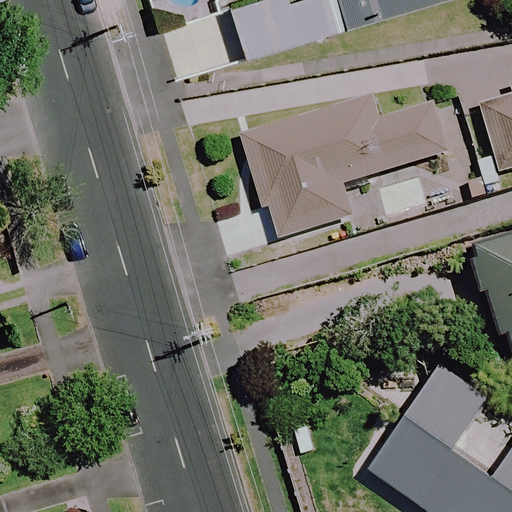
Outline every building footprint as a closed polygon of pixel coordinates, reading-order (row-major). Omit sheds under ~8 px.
[(388,18),(442,2),(441,0),(225,0),(228,7),(221,9),(237,63),(388,18)] [(465,110),(486,181),(511,173),(511,74),(501,78),(498,69),(446,84),(454,113),(465,110)] [(383,127),(373,95),(233,136),(266,246),(344,223),(347,235),(382,225),(427,211),(418,181),(449,172),(431,113),(383,127)] [(511,240),(471,257),(511,359),(511,240)] [(511,511),(511,454),(492,486),(450,459),(482,408),(433,376),(366,480),(414,511),(511,511)]
